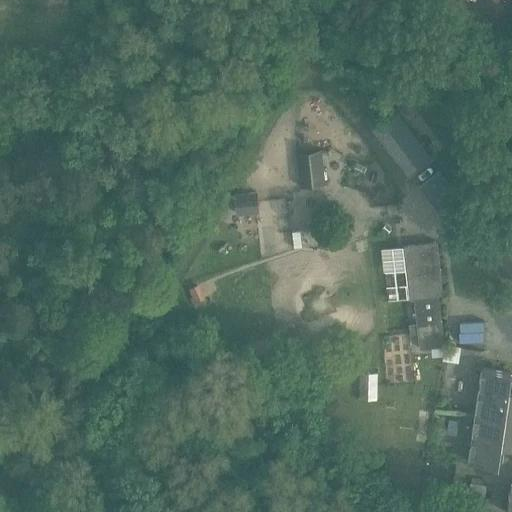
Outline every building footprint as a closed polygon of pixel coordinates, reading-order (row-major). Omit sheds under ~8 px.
[(431,155),(403,116),(389,126),(418,164),(431,155)] [(319,152),(294,155),(297,187),(322,185),(319,152)] [(356,162),(350,159),(347,166),(353,168),(356,162)] [(429,181),(421,187),(441,213),(449,207),(462,197),(441,171),(429,181)] [(371,174),(368,182),(374,184),(377,176),(371,174)] [(257,201),(257,194),(235,196),(237,210),(258,208),(257,201)] [(391,230),(385,225),(382,228),(388,233),(391,230)] [(419,349),(444,346),(438,295),(443,295),(437,242),(402,246),(409,299),(413,298),(419,349)] [(199,284),(189,288),(195,301),(204,297),(199,284)] [(511,511),(511,391),(507,391),(510,373),(481,369),(468,462),(497,466),(499,448),(511,449),(511,483),(510,483),(505,511),(511,511)] [(359,371),(358,399),(376,399),(377,372),(359,371)] [(482,511),(486,486),(470,483),(466,510),(481,511),(482,511)]
